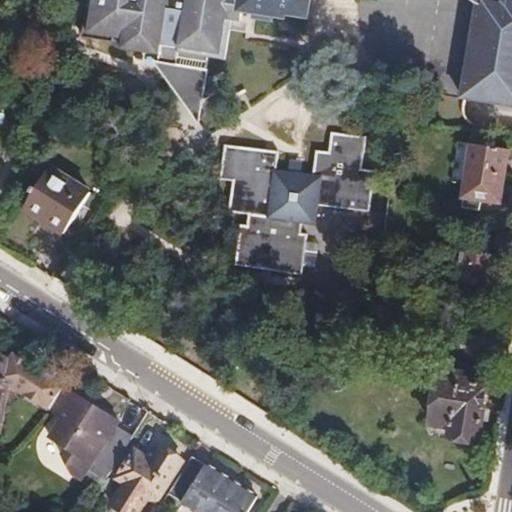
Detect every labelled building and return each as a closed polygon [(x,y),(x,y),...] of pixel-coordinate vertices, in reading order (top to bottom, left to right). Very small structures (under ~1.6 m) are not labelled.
[(91,0),(86,35),(127,39),(128,35),(92,29),(97,0),(91,0)] [(97,0),(92,29),(128,35),(127,39),(165,45),(164,52),(163,62),(186,97),(196,91),(199,96),(204,96),(210,97),(219,91),(221,81),(215,73),(209,72),(212,55),(213,47),(224,49),(228,27),(233,28),(235,16),(244,17),(246,7),(259,8),(257,15),(274,17),(275,10),(289,13),(290,10),(312,13),(313,0),(97,0)] [(511,0),(489,0),(489,6),(487,16),(477,16),(472,47),(483,49),(480,65),(470,63),(465,96),(476,98),(511,104),(511,0)] [(213,47),(212,55),(228,57),(233,28),(228,27),(224,49),(213,47)] [(165,45),(127,39),(126,47),(164,52),(165,45)] [(483,49),(472,47),(470,63),(480,65),(483,49)] [(196,91),(186,97),(199,116),(204,96),(199,96),(196,91)] [(301,172),(288,170),(275,168),(278,149),(226,141),(221,174),(232,176),(227,206),(247,209),(245,221),(238,220),(231,260),(298,270),(304,231),(299,230),(300,219),(312,221),(315,200),(368,208),(373,174),(361,172),(366,139),(332,134),(329,152),(316,150),(312,174),(301,172)] [(511,149),(476,143),(466,207),(481,210),(483,199),(503,203),(510,160),(511,149)] [(289,160),(288,170),(301,172),(302,161),(289,160)] [(54,166),(30,206),(62,227),(69,232),(93,191),(54,166)] [(511,233),(504,232),(502,247),(511,248),(511,233)] [(309,245),(308,269),(319,270),(321,245),(309,245)] [(488,253),(446,247),(444,257),(463,261),(460,279),(492,284),(495,265),(507,267),(509,257),(488,253)] [(50,410),(64,388),(16,358),(11,366),(11,361),(7,354),(3,352),(0,352),(0,438),(5,434),(11,394),(13,396),(15,396),(18,397),(21,396),(23,393),(50,410)] [(443,369),(434,424),(456,427),(455,433),(484,438),(494,369),(464,364),(463,372),(453,370),(443,369)] [(107,480),(134,437),(118,427),(120,423),(64,388),(50,410),(62,417),(50,438),(67,448),(61,456),(75,474),(84,480),(91,470),(107,480)] [(150,463),(144,460),(136,455),(119,480),(157,505),(182,464),(162,451),(158,457),(158,459),(150,463)] [(146,458),(144,460),(150,463),(158,459),(158,457),(155,455),(151,455),(148,456),(146,458)] [(251,511),(260,498),(193,458),(170,496),(196,511),(251,511)]
